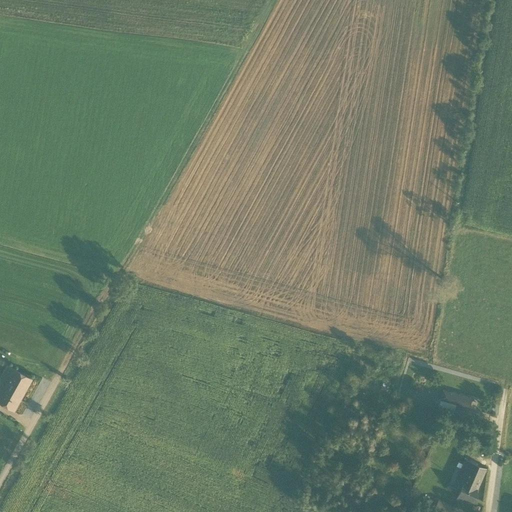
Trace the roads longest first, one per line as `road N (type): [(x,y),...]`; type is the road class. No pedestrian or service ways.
road 1 (track): [(268,0),(56,381)]
road 2 (unclassified): [(504,393),(487,511)]
